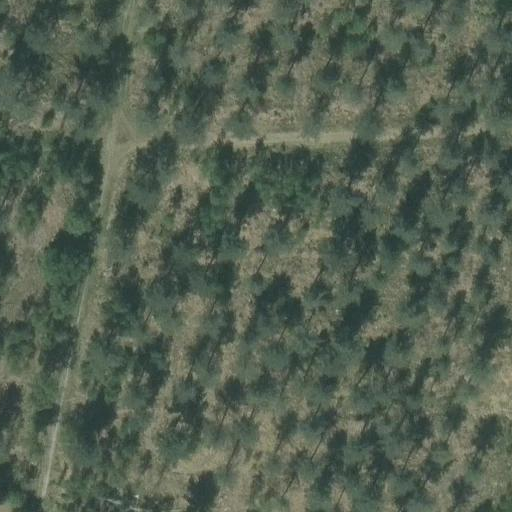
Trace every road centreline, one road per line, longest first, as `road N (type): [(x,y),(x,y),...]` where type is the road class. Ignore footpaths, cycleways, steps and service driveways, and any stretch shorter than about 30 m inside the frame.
road 1 (track): [(131,0),(39,511)]
road 2 (track): [(0,152),(511,132)]
